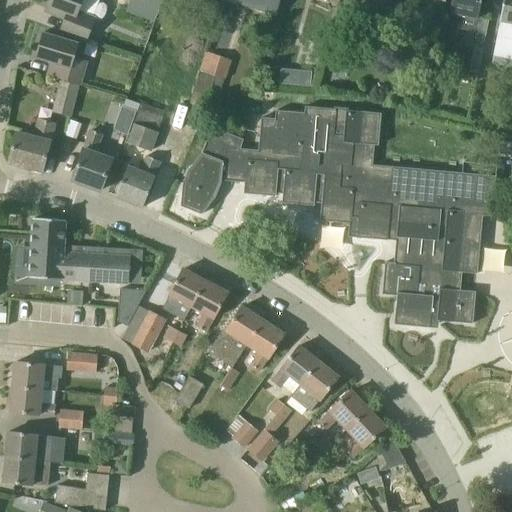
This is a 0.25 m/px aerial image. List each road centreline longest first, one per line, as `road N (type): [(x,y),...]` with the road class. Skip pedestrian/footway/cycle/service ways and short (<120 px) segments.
road 1 (residential): [(459,511),(405,407),(339,340),(273,292),(155,232),(0,185)]
road 2 (residential): [(143,419),(126,355),(95,338),(0,332)]
road 3 (residential): [(143,419),(243,483),(248,503),(240,511)]
